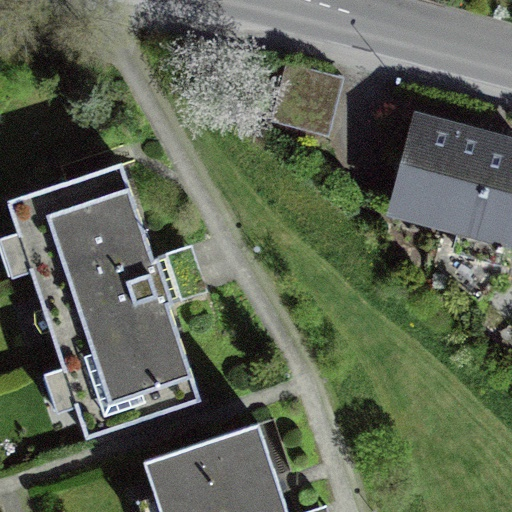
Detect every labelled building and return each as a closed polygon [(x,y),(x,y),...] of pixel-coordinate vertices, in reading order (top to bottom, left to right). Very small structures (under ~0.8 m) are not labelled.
[(287,68),(274,123),(330,137),(343,82),(287,68)] [(511,148),(417,124),(390,231),(511,262),(511,148)] [(127,178),(13,215),(91,449),(204,412),(127,178)] [(182,287),(206,283),(198,242),(175,246),(182,287)] [(290,511),(265,438),(150,477),(161,511),(290,511)]
